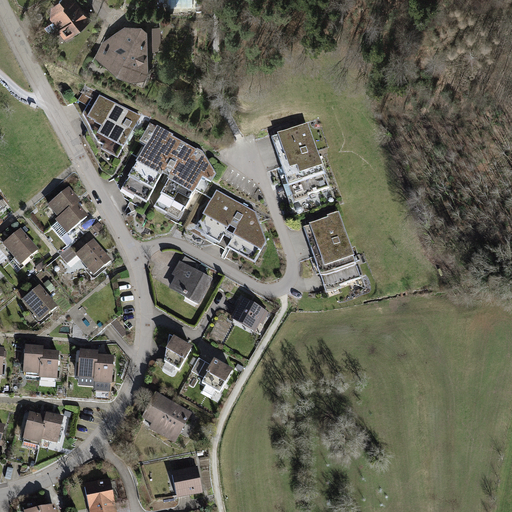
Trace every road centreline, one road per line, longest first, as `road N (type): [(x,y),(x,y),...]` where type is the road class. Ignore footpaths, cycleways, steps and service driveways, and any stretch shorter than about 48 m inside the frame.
road 1 (residential): [(0,495),(77,462),(124,407),(147,333),(133,254)]
road 2 (residential): [(133,254),(179,244),(257,287),(282,288),(291,256),(244,148)]
road 3 (track): [(224,511),(215,464),(221,425),(286,305),(282,288)]
road 4 (residential): [(133,254),(36,76)]
road 5 (track): [(216,0),(216,77),(244,148)]
